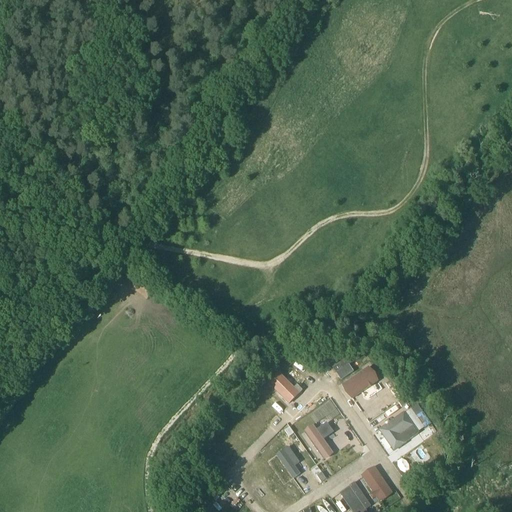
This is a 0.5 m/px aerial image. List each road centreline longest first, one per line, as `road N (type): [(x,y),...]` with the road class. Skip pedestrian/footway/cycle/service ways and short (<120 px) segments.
road 1 (track): [(301,0),(144,218),(124,268),(56,336),(0,418)]
road 2 (unclassified): [(419,511),(339,394),(276,341)]
